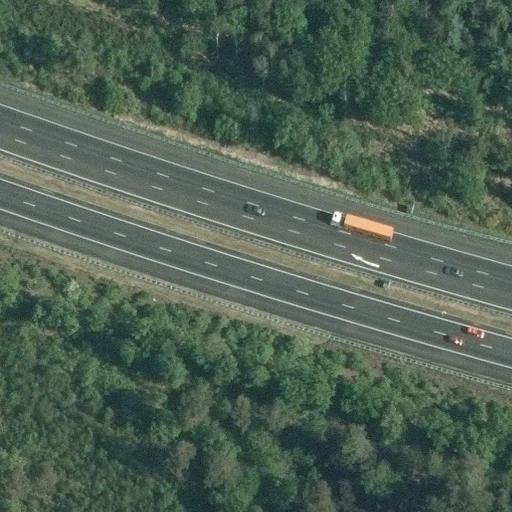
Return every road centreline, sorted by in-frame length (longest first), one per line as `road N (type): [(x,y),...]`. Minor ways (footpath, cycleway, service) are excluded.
road 1 (motorway): [(511,287),(0,126)]
road 2 (motorway): [(0,193),(511,353)]
